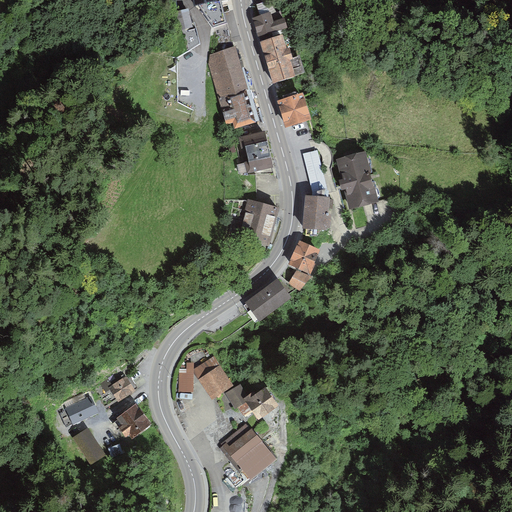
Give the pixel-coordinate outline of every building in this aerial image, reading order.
[(194,0),(195,5),(200,4),(213,27),(227,24),(220,2),(225,0),(194,0)] [(262,37),(288,27),(282,10),(276,12),(272,0),(263,0),(254,4),(258,16),(255,17),(262,37)] [(190,6),(176,9),(181,28),(194,25),(190,6)] [(284,40),(264,46),(276,85),(296,78),(284,40)] [(252,91),(239,51),(211,60),(224,100),(252,91)] [(303,94),(279,101),(287,128),(311,121),(303,94)] [(253,97),(230,105),(238,130),(262,121),(253,97)] [(253,130),(244,133),(247,141),(256,138),(253,130)] [(269,136),(246,142),(255,171),(277,164),(269,136)] [(369,155),(342,162),(355,212),(382,206),(369,155)] [(330,204),(306,202),(303,233),(328,234),(330,204)] [(277,211),(257,204),(246,238),(266,245),(277,211)] [(320,250),(301,241),(290,264),(310,273),(320,250)] [(311,277),(297,272),(290,284),(300,290),(311,277)] [(290,297),(277,281),(244,306),(256,322),(290,297)] [(235,388),(215,357),(194,371),(212,399),(226,393),(235,388)] [(194,363),(186,364),(186,369),(179,369),(179,392),(193,392),(194,371),(194,363)] [(139,392),(127,375),(112,385),(123,400),(125,402),(139,392)] [(123,400),(112,385),(109,378),(96,387),(107,410),(123,400)] [(252,413),(258,421),(279,406),(266,387),(256,394),(254,392),(248,396),(240,385),(235,388),(226,393),(235,410),(238,408),(245,417),(252,413)] [(88,396),(65,406),(73,424),(96,414),(88,396)] [(150,423),(137,404),(117,418),(131,437),(150,423)] [(281,461),(254,427),(229,447),(256,481),(281,461)] [(87,429),(73,438),(92,464),(107,455),(87,429)]
